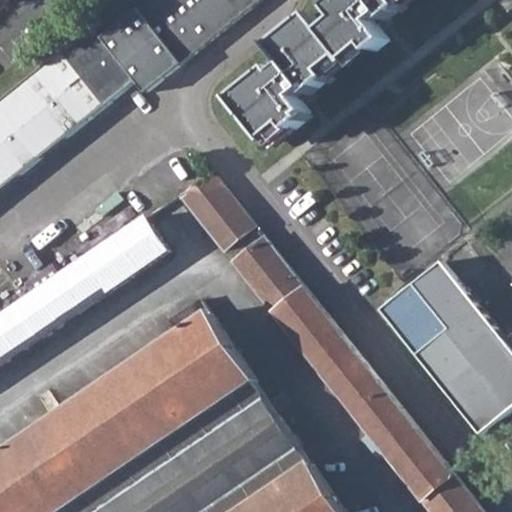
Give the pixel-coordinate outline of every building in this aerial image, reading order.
[(0,100),(0,179),(129,76),(142,92),(256,1),(255,0),(146,0),(99,39),(90,28),(29,77),(0,100)] [(235,98),(268,139),(287,124),(292,131),(307,119),(303,114),(308,110),(298,97),(314,85),(316,88),(331,77),(326,70),(345,55),(349,60),(369,44),(374,52),(387,41),(374,23),(385,14),(387,17),(400,7),(395,1),(396,0),(338,0),(331,6),(340,18),(326,31),(312,13),(274,43),(283,55),(272,64),(274,67),(235,98)] [(177,190),(224,249),(253,226),(207,169),(177,190)] [(0,309),(0,357),(166,245),(144,212),(0,309)] [(237,265),(435,511),(483,511),(266,241),(237,265)] [(511,333),(505,339),(442,262),(381,311),(482,436),(511,412),(511,333)] [(0,511),(51,511),(254,376),(198,293),(173,310),(183,324),(21,433),(16,426),(4,433),(10,441),(0,447),(0,511)] [(51,511),(229,511),(310,457),(254,376),(51,511)] [(367,511),(326,451),(312,460),(347,511),(367,511)] [(347,511),(312,460),(310,457),(229,511),(347,511)]
